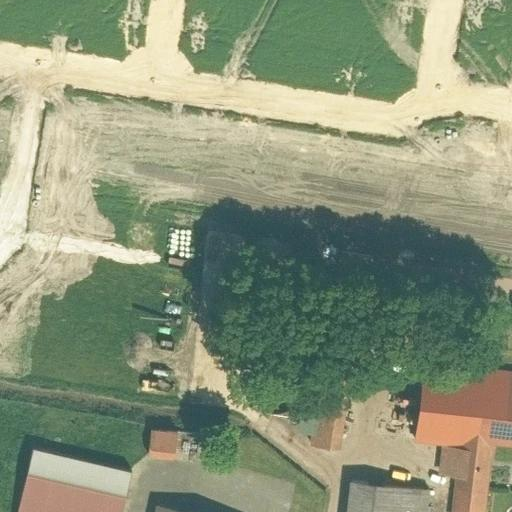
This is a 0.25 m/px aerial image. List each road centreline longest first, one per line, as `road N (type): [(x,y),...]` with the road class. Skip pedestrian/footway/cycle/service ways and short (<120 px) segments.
road 1 (residential): [(156,81),(394,112),(433,94)]
road 2 (residential): [(0,232),(17,191),(34,66)]
road 3 (residential): [(34,66),(156,81)]
